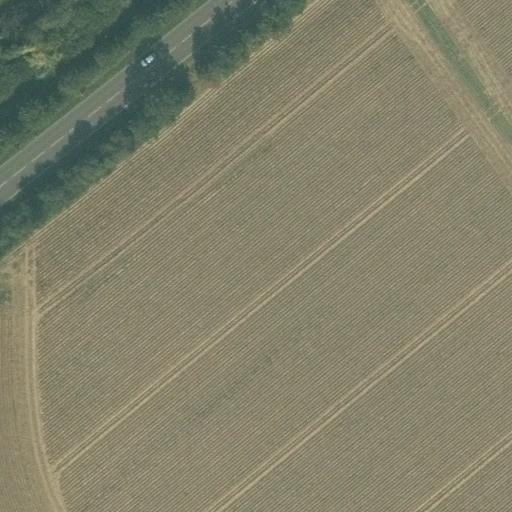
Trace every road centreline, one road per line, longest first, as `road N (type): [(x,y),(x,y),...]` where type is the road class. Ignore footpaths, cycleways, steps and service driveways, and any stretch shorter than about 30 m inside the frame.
road 1 (primary): [(0,187),(234,0)]
road 2 (track): [(511,141),(414,0)]
